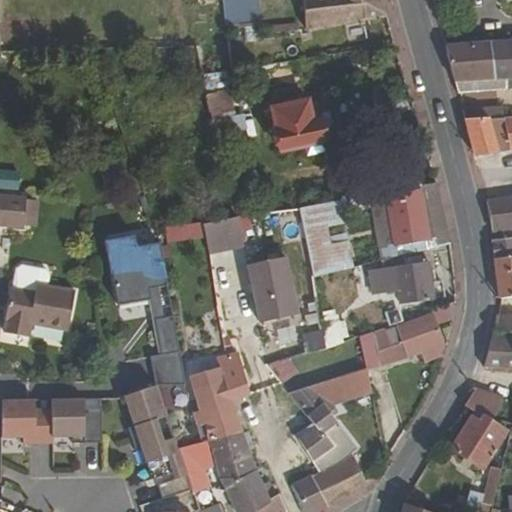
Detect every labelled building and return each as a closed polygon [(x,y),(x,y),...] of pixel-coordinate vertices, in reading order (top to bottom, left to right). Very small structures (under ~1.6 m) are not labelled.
[(259,0),(224,0),(225,21),(259,21),(259,0)] [(387,17),(383,0),(302,0),(307,30),(387,17)] [(511,44),(447,50),(460,98),(508,94),(508,82),(511,81),(511,44)] [(208,97),(217,138),(243,133),(239,119),(230,120),(223,93),(208,97)] [(323,121),(317,122),(312,123),(308,108),(306,102),(271,110),(280,154),(306,149),(308,157),(324,154),(322,145),(328,144),(323,121)] [(312,123),(317,122),(314,107),(308,108),(312,123)] [(464,114),(467,123),(505,120),(505,111),(464,114)] [(467,123),(477,160),(511,153),(511,120),(505,120),(467,123)] [(451,244),(437,185),(410,190),(412,195),(413,199),(423,197),(431,239),(394,246),(396,258),(402,257),(451,244)] [(0,224),(37,226),(38,192),(0,190),(0,224)] [(413,199),(412,195),(385,200),(394,246),(431,239),(423,197),(413,199)] [(381,262),(396,258),(394,246),(385,200),(370,203),(380,262),(381,262)] [(511,202),(489,206),(495,235),(511,232),(511,202)] [(340,204),(299,212),(312,279),(352,269),(340,204)] [(207,247),(244,245),(242,212),(205,213),(207,247)] [(136,233),(105,240),(115,308),(148,302),(159,353),(147,356),(154,386),(188,387),(161,241),(137,244),(136,233)] [(511,242),(496,245),(496,265),(511,261),(511,242)] [(305,311),(290,244),(247,254),(261,320),(305,311)] [(398,306),(443,301),(442,285),(431,286),(428,263),(426,263),(425,258),(402,261),(402,257),(396,258),(381,262),(382,271),(369,273),(372,295),(396,292),(398,306)] [(511,261),(496,265),(501,303),(511,301),(511,261)] [(368,265),(369,273),(382,271),(381,262),(380,262),(368,265)] [(67,333),(75,293),(38,287),(36,294),(11,289),(4,321),(7,322),(5,335),(28,338),(30,327),(67,333)] [(341,303),(321,307),(328,343),(348,340),(341,303)] [(424,365),(441,359),(443,355),(452,327),(456,304),(430,313),(431,315),(374,337),(372,333),(359,338),(366,370),(366,372),(421,354),(424,365)] [(385,317),(389,327),(400,323),(397,313),(385,317)] [(511,318),(500,317),(498,335),(511,335),(511,318)] [(304,341),(307,356),(325,350),(323,335),(304,341)] [(494,340),(486,370),(511,371),(511,340),(497,340),(494,340)] [(323,352),(325,367),(341,366),(340,350),(323,352)] [(198,400),(193,403),(196,415),(193,416),(203,444),(240,434),(230,404),(248,398),(234,358),(213,364),(216,376),(193,385),(198,400)] [(266,369),(280,385),(288,378),(277,365),(266,369)] [(320,401),(369,384),(366,372),(366,370),(288,396),(313,427),(294,440),(311,464),(335,449),(326,436),(338,424),(320,401)] [(193,385),(188,387),(193,403),(198,400),(193,385)] [(130,389),(50,390),(52,462),(132,460),(130,389)] [(2,444),(22,444),(23,391),(4,391),(2,444)] [(478,393),(467,410),(484,421),(481,426),(473,421),(453,454),(486,473),(509,436),(494,427),(498,421),(504,402),(478,393)] [(240,434),(203,444),(178,450),(191,490),(193,495),(222,485),(216,465),(248,455),(240,434)] [(2,444),(1,483),(21,484),(22,444),(2,444)] [(178,450),(178,448),(158,447),(154,485),(191,490),(178,450)] [(333,467),(344,461),(338,452),(335,449),(311,464),(319,475),(333,467)] [(344,461),(352,457),(346,449),(338,452),(344,461)] [(256,473),(248,455),(216,465),(222,485),(256,473)] [(347,497),(367,485),(352,457),(344,461),(333,467),(347,497)] [(328,509),(347,497),(333,467),(319,475),(313,478),(328,509)] [(483,507),(494,510),(503,474),(493,472),(483,507)] [(222,485),(234,511),(250,511),(269,505),(256,473),(222,485)] [(304,511),(321,511),(328,509),(313,478),(293,488),(304,511)]
